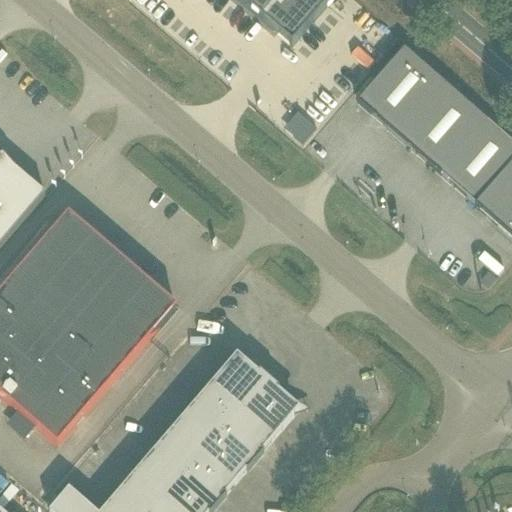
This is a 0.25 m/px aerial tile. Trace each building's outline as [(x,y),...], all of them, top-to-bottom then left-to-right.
[(230,0),(292,53),(337,0),(230,0)] [(511,146),(404,52),(357,106),(475,209),(475,210),(511,242),(511,146)] [(0,160),(0,251),(45,199),(0,160)] [(0,299),(0,400),(58,450),(149,344),(177,312),(69,219),(0,299)] [(217,511),(227,501),(225,500),(246,475),(248,477),(264,457),(263,456),(294,420),(311,414),(284,400),(278,395),(279,393),(260,377),(259,378),(237,360),(106,511),(89,511),(69,494),(53,511),(217,511)]
